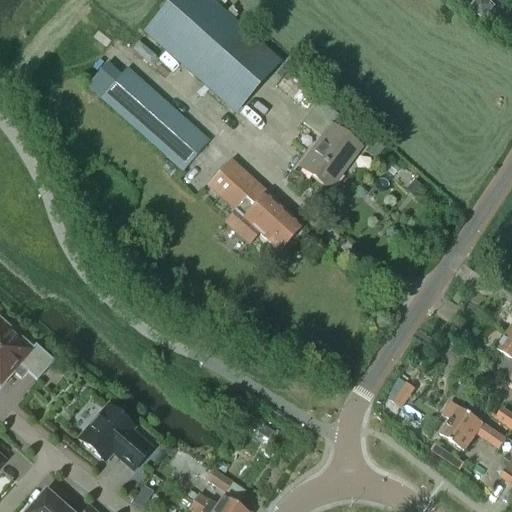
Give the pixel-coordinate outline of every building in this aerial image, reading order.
[(175,0),(145,34),(235,114),(278,66),(217,12),(224,4),(220,0),(175,0)] [(106,66),(86,88),(101,100),(182,173),(208,144),(126,71),(120,78),(106,66)] [(348,94),(342,101),(354,112),(360,104),(348,94)] [(322,140),(300,169),(329,192),(361,150),(340,134),(332,128),(340,118),(321,103),(304,125),(306,127),(306,128),(322,140)] [(374,142),(367,152),(376,159),(384,150),(374,142)] [(230,164),(207,190),(280,255),(303,229),(230,164)] [(0,324),(0,387),(18,367),(36,383),(53,364),(35,347),(30,352),(0,324)] [(511,334),(509,333),(496,353),(506,359),(497,373),(510,381),(511,382),(511,334)] [(482,378),(471,395),(480,401),(491,384),(482,378)] [(406,385),(392,406),(400,411),(414,391),(406,385)] [(450,423),(439,438),(464,454),(476,436),(499,452),(506,442),(459,410),(450,404),(441,417),(450,423)] [(108,409),(78,443),(103,464),(112,455),(133,473),(151,453),(129,434),(133,431),(108,409)] [(511,417),(502,411),(496,421),(511,432),(511,417)] [(511,462),(500,479),(511,487),(511,462)] [(189,491),(184,499),(193,505),(203,511),(241,511),(236,508),(245,495),(246,495),(213,473),(212,474),(206,483),(224,496),(216,508),(208,503),(207,503),(189,491)] [(62,511),(44,496),(33,508),(29,508),(24,511),(62,511)]
